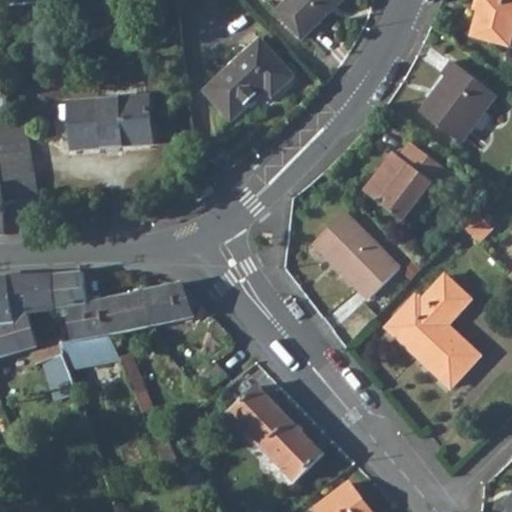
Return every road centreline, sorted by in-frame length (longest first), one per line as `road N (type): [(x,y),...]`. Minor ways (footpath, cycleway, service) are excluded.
road 1 (residential): [(438,511),(209,230)]
road 2 (residential): [(209,230),(334,118),(369,72),(405,0)]
road 3 (residential): [(0,256),(165,245),(209,230)]
